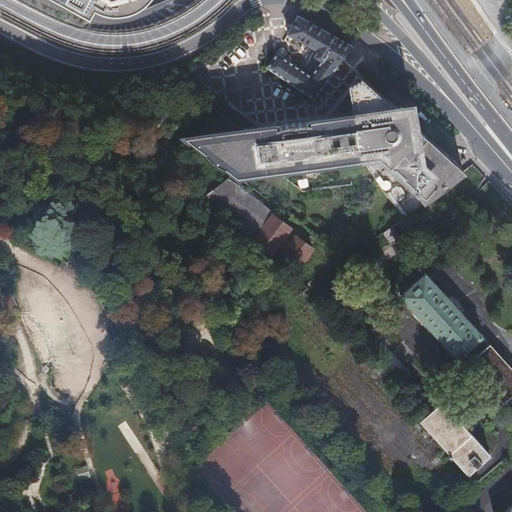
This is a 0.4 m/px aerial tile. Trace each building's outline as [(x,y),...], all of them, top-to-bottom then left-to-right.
[(55,0),(90,19),(96,8),(108,3),(112,0),(55,0)] [(341,60),(350,46),(299,16),(290,32),(289,33),(317,49),(314,55),(322,60),(312,75),(277,51),(266,68),(312,100),(341,60)] [(450,182),(463,173),(420,134),(414,128),(392,107),(360,77),(356,74),(322,118),(265,126),(230,100),(223,95),(166,125),(230,175),(377,154),(415,188),(414,189),(423,202),(450,182)] [(410,105),(392,107),(414,128),(410,105)] [(199,166),(185,155),(179,163),(177,161),(175,164),(177,166),(175,168),(190,178),(199,166)] [(372,182),(410,212),(421,199),(383,169),(372,182)] [(275,211),(229,176),(199,200),(253,242),(254,240),(279,258),(281,256),(298,268),(313,248),(296,235),(298,232),(274,214),(275,211)] [(307,178),(298,180),(299,188),(308,187),(307,178)] [(399,219),(402,225),(410,220),(405,214),(399,219)] [(399,219),(383,231),(391,243),(410,234),(402,225),(399,219)] [(424,271),(398,295),(455,356),(480,332),(424,271)] [(360,306),(348,317),(356,325),(368,314),(360,306)] [(511,373),(485,345),(465,363),(501,402),(506,397),(511,403),(511,373)] [(440,400),(418,419),(465,473),(486,453),(440,400)] [(510,461),(507,463),(467,502),(474,511),(476,511),(483,507),(487,503),(511,482),(511,462),(510,461)] [(88,476),(85,466),(76,469),(79,478),(88,476)] [(511,511),(511,503),(500,511),(511,511)]
